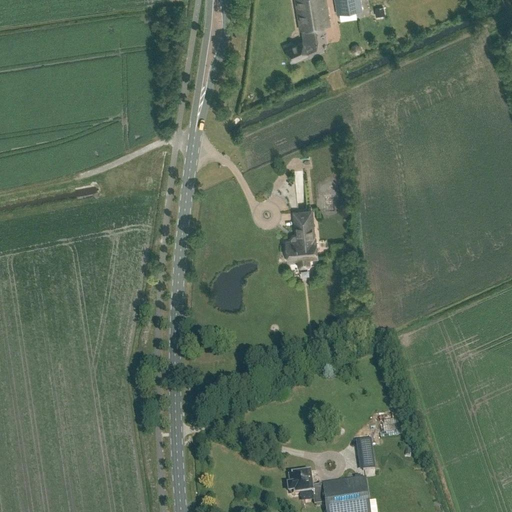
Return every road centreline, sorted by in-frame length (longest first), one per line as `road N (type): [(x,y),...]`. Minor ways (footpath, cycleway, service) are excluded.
road 1 (secondary): [(180,511),(175,310),(198,109)]
road 2 (track): [(194,141),(163,141),(75,177)]
